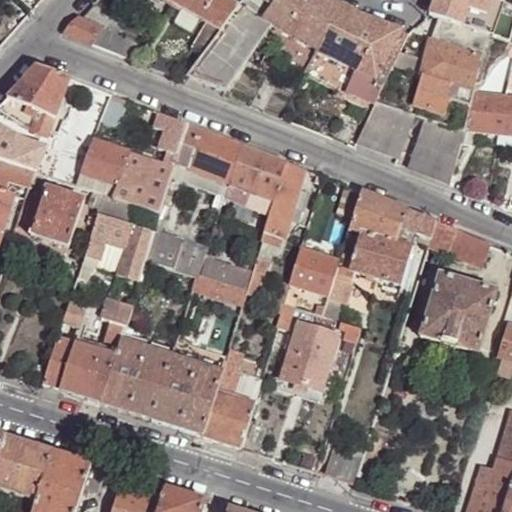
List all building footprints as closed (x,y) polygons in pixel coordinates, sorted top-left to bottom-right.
[(175,0),(173,4),(202,21),(215,0),(175,0)] [(317,50),(341,7),(329,0),(244,0),(202,57),(187,77),(225,92),(260,41),(272,24),(317,50)] [(192,51),(202,57),(244,0),(215,0),(202,21),(209,25),(192,51)] [(434,0),(430,15),(441,19),(463,26),(471,5),(472,0),(434,0)] [(463,26),(478,32),(485,10),(471,5),(463,26)] [(363,18),(341,7),(317,50),(337,63),(355,71),(376,80),(401,32),(363,18)] [(92,45),(99,31),(100,30),(79,19),(65,34),(92,45)] [(482,60),(488,36),(478,32),(463,26),(441,19),(433,43),(482,60)] [(305,72),(317,50),(272,24),(260,41),(305,72)] [(92,45),(120,56),(126,42),(99,31),(92,45)] [(408,36),(401,32),(376,80),(375,82),(380,92),(395,62),(400,51),(408,36)] [(473,94),(482,60),(433,43),(432,43),(422,76),(410,105),(442,117),(448,101),(446,100),(450,86),(473,94)] [(418,60),(400,51),(395,62),(413,71),(418,60)] [(4,104),(25,111),(37,114),(54,120),(63,98),(69,80),(37,67),(4,104)] [(347,93),(375,104),(380,92),(375,82),(376,80),(355,71),(347,93)] [(496,93),(506,95),(509,80),(498,79),(496,93)] [(111,96),(69,80),(63,98),(104,114),(109,102),(111,96)] [(468,108),(473,94),(450,86),(446,100),(448,101),(468,108)] [(476,131),(498,134),(505,98),(475,94),(468,130),(476,131)] [(498,134),(511,135),(511,98),(505,98),(498,134)] [(109,102),(104,114),(101,123),(118,129),(126,108),(109,102)] [(4,104),(0,108),(0,115),(21,122),(25,111),(4,104)] [(412,120),(375,105),(368,117),(408,133),(412,120)] [(54,120),(37,114),(31,133),(47,138),(54,120)] [(408,133),(368,117),(356,143),(399,160),(408,133)] [(187,126),(173,121),(166,144),(171,147),(179,149),(187,126)] [(420,143),(458,159),(463,145),(465,140),(427,125),(420,143)] [(199,131),(187,126),(179,149),(174,166),(186,170),(199,131)] [(471,146),(476,131),(468,130),(466,136),(465,140),(463,145),(471,146)] [(240,147),(199,131),(186,170),(227,186),(228,185),(240,147)] [(130,155),(94,142),(87,157),(83,168),(80,175),(116,188),(110,199),(121,204),(159,215),(165,196),(120,181),(130,155)] [(409,169),(450,185),(458,159),(420,143),(409,169)] [(179,149),(171,147),(171,151),(172,152),(166,172),(172,174),(174,166),(179,149)] [(286,165),(240,147),(228,185),(273,203),(286,165)] [(68,149),(63,161),(83,168),(87,157),(68,149)] [(63,161),(56,182),(76,188),(80,175),(83,168),(63,161)] [(0,163),(0,179),(28,189),(33,174),(0,163)] [(304,172),(286,165),(273,203),(267,224),(264,235),(283,240),(292,213),(298,192),(304,172)] [(174,166),(172,174),(170,178),(223,199),(227,186),(186,170),(174,166)] [(322,180),(316,177),(313,187),(320,189),(322,180)] [(228,185),(227,186),(223,199),(221,204),(267,224),(273,203),(228,185)] [(45,189),(30,236),(68,250),(84,202),(45,189)] [(167,190),(165,196),(159,215),(166,217),(174,192),(167,190)] [(308,196),(298,192),(292,213),(302,216),(308,196)] [(352,221),(359,197),(345,192),(337,216),(352,221)] [(0,193),(0,238),(13,198),(0,193)] [(436,224),(361,194),(359,197),(352,221),(348,233),(359,236),(359,234),(395,244),(401,230),(407,233),(429,241),(436,224)] [(121,204),(110,199),(107,212),(117,215),(121,204)] [(153,235),(97,217),(84,259),(83,265),(76,287),(86,290),(94,276),(96,277),(100,264),(105,246),(124,252),(116,277),(139,285),(146,264),(144,262),(150,247),(152,237),(153,235)] [(454,231),(436,224),(429,241),(448,249),(454,231)] [(401,230),(395,244),(403,247),(407,233),(401,230)] [(492,247),(454,231),(448,249),(446,256),(483,271),(492,247)] [(359,234),(359,236),(354,250),(348,271),(355,274),(401,288),(411,250),(403,247),(395,244),(359,234)] [(251,274),(246,295),(255,297),(266,263),(261,261),(266,246),(280,250),(283,240),(264,235),(251,274)] [(205,254),(152,237),(150,247),(144,262),(146,264),(159,267),(194,279),(197,279),(203,258),(205,254)] [(344,247),(339,264),(334,279),(342,281),(352,284),(355,274),(348,271),(354,250),(344,247)] [(301,251),(290,286),(328,299),(334,279),(339,264),(301,251)] [(251,274),(203,258),(197,279),(246,295),(251,274)] [(159,267),(146,264),(139,285),(138,290),(150,294),(159,267)] [(490,313),(497,294),(478,289),(479,283),(464,278),(462,283),(439,277),(419,338),(477,356),(490,313)] [(197,279),(194,279),(191,293),(240,308),(246,295),(197,279)] [(334,279),(328,299),(327,301),(334,304),(342,281),(334,279)] [(280,284),(275,303),(283,306),(285,301),(290,286),(280,284)] [(508,298),(497,294),(490,313),(501,317),(508,298)] [(96,298),(91,313),(102,316),(107,302),(96,298)] [(285,301),(283,306),(291,309),(295,310),(297,308),(299,306),(285,301)] [(100,321),(101,321),(110,324),(103,343),(119,349),(122,343),(132,309),(107,302),(102,316),(100,321)] [(91,313),(70,305),(63,325),(96,336),(101,321),(100,321),(102,316),(91,313)] [(291,309),(283,306),(276,330),(275,333),(286,336),(294,311),(295,310),(291,309)] [(346,316),(324,309),(323,314),(322,318),(323,319),(343,325),(346,316)] [(280,380),(322,392),(333,356),(335,352),(339,335),(298,322),(280,380)] [(236,325),(225,361),(223,366),(229,367),(242,327),(236,325)] [(511,363),(511,329),(508,328),(499,358),(499,359),(511,363)] [(74,346),(57,341),(42,387),(59,392),(74,346)] [(122,343),(119,349),(116,359),(100,405),(151,421),(170,359),(122,343)] [(174,345),(170,359),(221,374),(223,366),(225,361),(174,345)] [(116,359),(74,346),(59,392),(100,405),(116,359)] [(221,374),(170,359),(151,421),(202,438),(214,395),(217,387),(221,374)] [(223,366),(221,374),(217,387),(224,388),(226,385),(232,386),(237,370),(229,367),(223,366)] [(242,373),(232,400),(253,406),(261,379),(242,373)] [(214,395),(202,438),(239,450),(248,423),(253,406),(232,400),(214,395)] [(511,412),(496,461),(511,465),(511,412)] [(248,423),(239,450),(256,455),(265,429),(248,423)] [(36,504),(52,453),(4,438),(0,451),(0,492),(29,502),(36,504)] [(337,447),(327,478),(352,486),(361,455),(337,447)] [(34,509),(33,511),(75,511),(82,492),(90,466),(52,453),(36,504),(34,509)] [(480,469),(466,511),(502,511),(511,483),(511,465),(496,461),(492,473),(480,469)] [(96,497),(105,470),(90,466),(82,492),(96,497)] [(122,483),(124,476),(117,473),(115,481),(122,483)] [(157,511),(165,489),(124,476),(122,483),(112,511),(157,511)] [(511,511),(511,483),(502,511),(511,511)] [(201,511),(205,502),(165,489),(157,511),(201,511)] [(75,511),(91,511),(96,497),(82,492),(75,511)]
